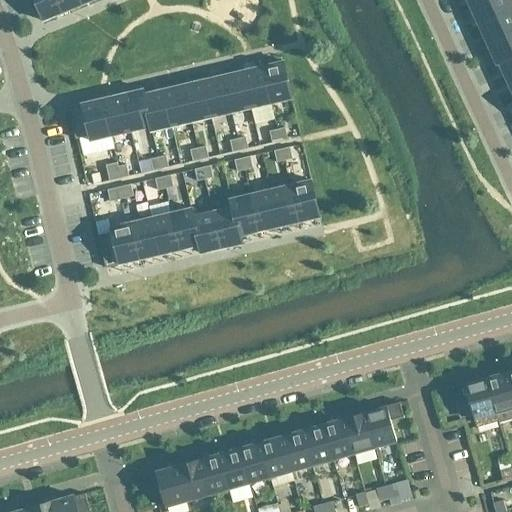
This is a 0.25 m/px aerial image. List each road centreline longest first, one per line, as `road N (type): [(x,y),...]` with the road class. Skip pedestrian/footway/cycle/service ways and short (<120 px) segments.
road 1 (residential): [(511,317),(103,434)]
road 2 (residential): [(71,303),(0,34)]
road 3 (residential): [(511,176),(427,0)]
road 4 (residential): [(103,434),(71,303)]
